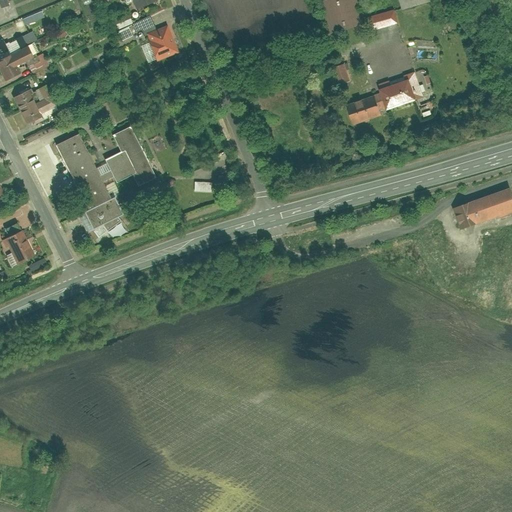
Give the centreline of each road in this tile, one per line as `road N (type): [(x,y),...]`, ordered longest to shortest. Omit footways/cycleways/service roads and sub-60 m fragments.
road 1 (secondary): [(511,152),(272,217)]
road 2 (unclassified): [(263,193),(183,0)]
road 3 (secondary): [(272,217),(78,283)]
road 4 (residential): [(78,283),(0,127)]
